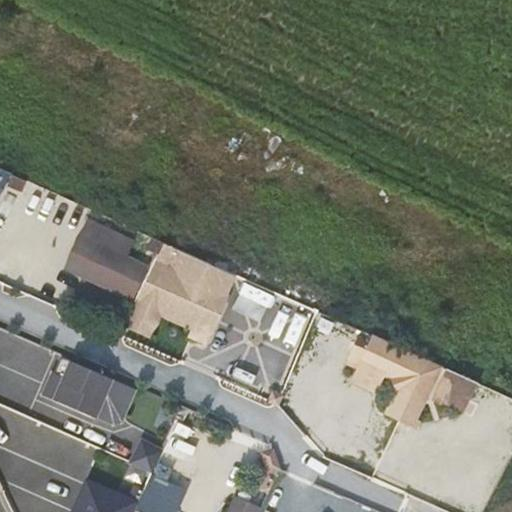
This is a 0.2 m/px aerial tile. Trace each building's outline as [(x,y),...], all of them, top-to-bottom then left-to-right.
[(0,195),(10,174),(2,170),(0,173),(0,195)] [(12,175),(8,184),(22,191),(26,181),(12,175)] [(164,242),(154,238),(149,248),(160,253),(164,242)] [(96,243),(80,276),(132,301),(148,268),(96,243)] [(157,266),(141,302),(193,325),(209,289),(157,266)] [(209,289),(193,325),(206,331),(222,295),(209,289)] [(442,365),(414,353),(400,383),(414,389),(428,396),(442,365)] [(115,381),(73,362),(65,380),(106,399),(115,381)] [(447,368),(432,399),(463,413),(479,382),(457,372),(447,368)] [(132,389),(118,382),(110,401),(124,407),(132,389)] [(401,417),(398,421),(414,429),(430,397),(428,396),(414,389),(410,398),(401,417)] [(394,391),(385,409),(401,417),(410,398),(394,391)] [(272,394),(268,403),(278,407),(282,398),(272,394)] [(162,449),(142,440),(131,462),(152,473),(162,449)] [(105,457),(82,447),(74,465),(98,474),(105,457)] [(274,449),(263,453),(269,473),(281,469),(274,449)] [(137,507),(138,503),(85,480),(71,511),(78,511),(90,486),(137,507)] [(90,486),(78,511),(134,511),(137,507),(90,486)] [(256,511),(257,511),(234,501),(229,511),(256,511)]
